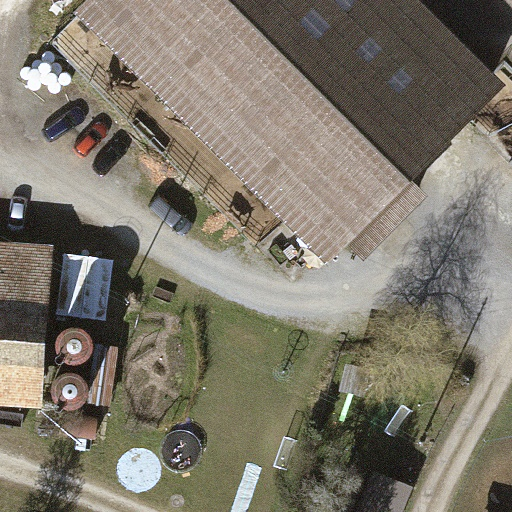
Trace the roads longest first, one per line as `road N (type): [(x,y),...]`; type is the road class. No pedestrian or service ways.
road 1 (unknown): [(0,135),(286,274),(352,280),(454,247),(511,281)]
road 2 (track): [(0,470),(126,511)]
